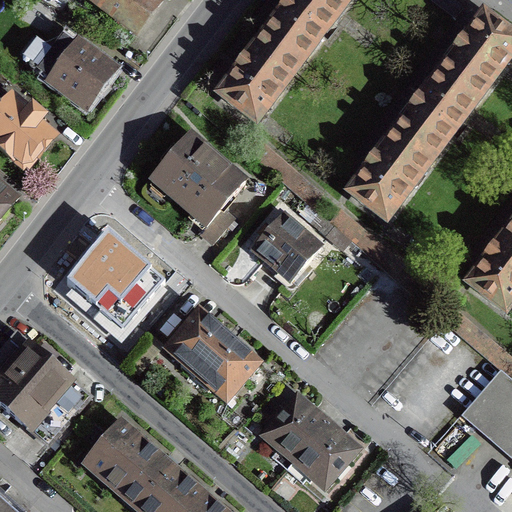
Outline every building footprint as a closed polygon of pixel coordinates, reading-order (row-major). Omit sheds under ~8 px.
[(92,0),(136,33),(158,5),(151,0),(92,0)] [(346,8),(334,0),(294,0),(292,3),(290,2),(281,14),(283,15),(265,39),(301,66),(346,8)] [(351,0),(334,0),(346,8),(351,0)] [(464,9),(452,0),(429,0),(456,20),(464,9)] [(511,57),(511,40),(484,19),(466,43),(464,42),(455,54),(457,55),(440,78),(476,105),(511,57)] [(87,107),(111,75),(64,38),(39,71),(87,107)] [(301,66),(265,39),(248,62),(246,60),(237,72),(239,74),(221,98),(257,125),(301,66)] [(476,105),(440,78),(422,101),(421,100),(412,112),(413,113),(396,137),(432,164),(476,105)] [(27,173),(53,141),(37,128),(43,121),(33,113),(32,113),(16,100),(11,106),(10,105),(0,116),(0,151),(22,170),(23,169),(27,173)] [(432,164),(396,137),(378,159),(377,158),(368,170),(369,171),(360,184),(351,195),(387,223),(432,164)] [(246,185),(190,138),(153,182),(208,229),(202,236),(214,247),(236,222),(223,211),(246,185)] [(322,196),(258,141),(247,154),(311,209),(322,196)] [(0,221),(16,202),(4,193),(0,188),(0,221)] [(436,294),(340,212),(329,224),(425,307),(436,294)] [(322,251),(284,218),(254,252),(265,261),(289,282),(292,284),(322,251)] [(511,305),(511,230),(498,250),(496,249),(487,261),(488,262),(479,274),(470,286),(506,314),(511,305)] [(511,360),(453,310),(443,323),(503,374),(511,382),(511,360)] [(210,323),(200,314),(167,352),(183,366),(181,368),(208,392),(211,389),(228,404),(260,366),(210,323)] [(72,382),(32,348),(0,383),(0,405),(49,447),(90,400),(71,383),(72,382)] [(511,382),(503,374),(468,414),(511,452),(511,382)] [(312,411),(298,398),(264,438),(294,464),(328,424),(312,411)] [(325,491),(359,451),(343,437),(328,424),(294,464),(325,491)] [(121,426),(91,461),(104,471),(102,479),(122,497),(128,495),(137,502),(136,508),(140,511),(194,511),(207,498),(174,471),(171,474),(162,466),(165,462),(121,426)] [(16,511),(0,498),(0,511),(16,511)] [(223,511),(207,498),(194,511),(223,511)]
